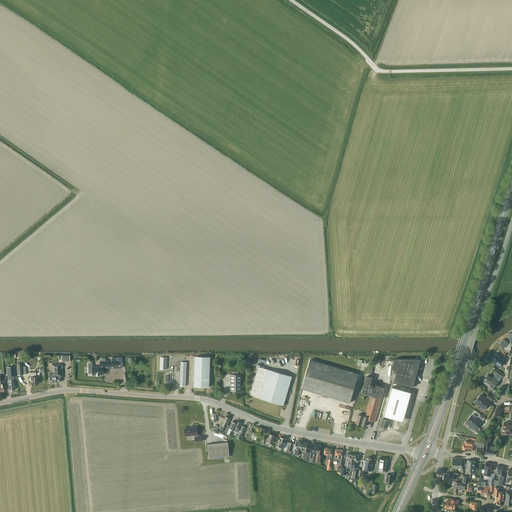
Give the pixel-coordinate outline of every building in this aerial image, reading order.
[(504,338),(500,344),(504,348),(509,342),(504,338)] [(499,357),(495,353),(489,360),(499,368),(506,358),(501,354),(499,357)] [(210,357),(195,356),(194,383),(193,383),(193,387),(199,387),(209,387),(210,357)] [(99,366),(92,367),(88,367),(88,373),(92,373),(92,374),(92,375),(96,375),(99,375),(103,375),(102,367),(104,366),(113,366),(117,366),(117,364),(117,363),(118,363),(121,363),(121,358),(116,358),(111,358),(111,361),(105,361),(105,358),(101,358),(101,361),(100,361),(100,366),(99,366)] [(392,369),(397,370),(394,382),(413,387),(421,359),(400,359),(394,359),(392,369)] [(358,374),(310,360),(302,389),(350,403),(358,374)] [(63,376),(62,363),(51,364),(52,373),(48,374),(49,383),(59,382),(59,376),(63,376)] [(16,379),(14,366),(6,367),(9,390),(15,389),(14,379),(16,379)] [(292,377),(258,367),(250,395),(259,398),(259,399),(283,406),(292,377)] [(238,372),(232,371),(232,374),(231,374),(231,390),(241,391),(241,374),(238,374),(238,372)] [(36,376),(35,372),(30,372),(31,376),(30,377),(31,385),(34,384),(34,386),(37,385),(37,384),(38,384),(37,379),(38,379),(38,376),(36,376)] [(502,377),(497,373),(493,378),(488,374),(482,382),(488,386),(487,388),(491,390),(502,377)] [(370,377),(366,376),(361,393),(370,396),(364,416),(358,414),(355,424),(361,425),(366,426),(368,420),(375,422),(384,388),(370,384),(372,378),(370,377)] [(494,397),(489,393),(484,399),(480,395),(474,403),(484,410),(494,397)] [(403,400),(393,398),(388,417),(384,416),(383,419),(382,418),(380,426),(387,428),(390,418),(398,420),(403,400)] [(476,419),(471,415),(465,423),(475,430),(482,420),(477,416),(476,419)] [(230,419),(226,417),(225,418),(224,418),(219,429),(227,432),(228,430),(230,426),(228,425),(230,419)] [(232,422),(227,434),(230,435),(232,430),(233,430),(238,432),(241,423),(237,421),(236,423),(232,422)] [(511,434),(511,421),(508,421),(507,423),(503,422),(502,433),(511,434)] [(198,437),(197,426),(193,427),(185,428),(185,436),(195,435),(195,437),(195,442),(203,441),(203,436),(198,437)] [(276,436),(270,434),(268,438),(264,437),(263,440),(260,439),(260,442),(262,443),(273,447),(275,442),(274,441),(276,436)] [(491,435),(486,434),(483,454),(493,455),(494,447),(490,446),(491,435)] [(277,443),(276,447),(281,449),(281,448),(284,448),(287,449),(287,450),(292,451),(292,448),(293,443),(286,442),(287,439),(285,439),(281,438),(279,443),(277,443)] [(478,439),(475,439),(474,445),(477,446),(476,451),(483,452),(484,443),(477,442),(478,439)] [(473,442),(465,441),(465,445),(463,444),(462,450),(472,451),(473,442)] [(229,457),(228,442),(208,444),(209,459),(229,457)] [(300,452),(301,452),(303,442),(298,442),(296,451),(294,451),(294,454),(299,455),(300,452)] [(311,454),(315,454),(316,445),(312,444),(310,453),(308,452),(307,458),(311,458),(311,454)] [(332,449),(324,448),(323,455),(327,455),(327,459),(328,459),(327,466),(331,466),(332,460),(331,460),(333,453),(332,453),(332,449)] [(343,450),(336,449),(335,457),(333,457),(333,461),(337,462),(338,458),(342,458),(343,450)] [(351,468),(351,470),(350,471),(353,471),(352,477),(357,478),(359,468),(355,468),(356,462),(358,462),(359,455),(353,455),(351,468)] [(369,457),(368,457),(367,458),(366,458),(366,460),(363,460),(362,470),(359,469),(358,476),(362,477),(362,475),(365,475),(366,471),(371,471),(372,465),(370,464),(371,459),(369,457)] [(387,460),(377,459),(377,464),(375,464),(374,471),(385,472),(387,460)] [(475,461),(467,460),(466,472),(466,476),(462,475),(462,482),(468,483),(469,477),(470,477),(470,473),(474,473),(475,461)] [(493,464),(485,462),(484,469),(484,475),(490,476),(491,471),(492,471),(493,464)] [(502,475),(504,467),(497,465),(496,470),(495,474),(500,475),(497,484),(502,485),(505,476),(504,476),(502,475)] [(467,484),(454,482),(453,492),(458,493),(462,493),(462,490),(466,490),(467,484)] [(490,486),(478,485),(477,492),(485,493),(484,496),(489,496),(490,491),(493,491),(494,485),(490,485),(490,486)] [(496,485),(494,485),(494,487),(494,496),(497,496),(496,504),(503,504),(504,491),(499,491),(500,488),(496,488),(496,485)] [(458,500),(448,498),(447,502),(446,501),(444,508),(454,509),(455,505),(457,506),(458,500)]
